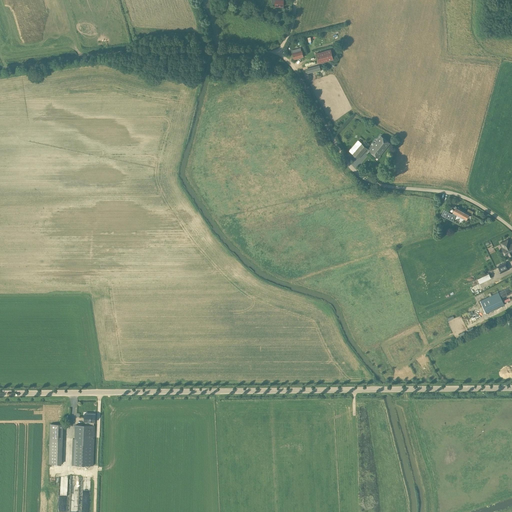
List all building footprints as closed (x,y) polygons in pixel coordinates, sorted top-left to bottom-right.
[(333,59),(331,49),(316,53),(319,63),(333,59)] [(304,57),(302,50),(292,53),(294,60),(304,57)] [(390,143),(380,136),(369,150),(378,158),(390,143)] [(367,148),(358,140),(349,150),(358,159),(367,148)] [(453,213),(452,214),(455,215),(455,214),(466,220),(469,213),(472,214),(474,211),(468,209),(466,212),(456,206),(453,213)] [(455,216),(444,210),(441,215),(453,221),(455,216)] [(511,253),(511,244),(510,244),(508,240),(501,243),(503,248),(502,248),(505,256),(509,255),(510,255),(511,256),(511,255),(511,254),(511,253)] [(497,266),(498,268),(500,273),(509,269),(506,262),(497,266)] [(488,273),(477,278),(479,283),(490,278),(488,273)] [(499,291),(501,297),(511,292),(511,290),(510,286),(499,291)] [(505,305),(498,292),(490,296),(480,301),(486,314),(505,305)] [(95,414),(84,413),(84,421),(85,421),(85,425),(75,424),(74,438),(94,439),(95,425),(94,425),(94,422),(95,422),(95,414)] [(62,440),(49,439),(49,447),(61,448),(62,440)] [(70,493),(69,511),(89,511),(89,498),(82,498),(82,506),(78,506),(78,504),(72,503),(72,497),(78,497),(78,488),(74,488),(74,493),(70,493)]
